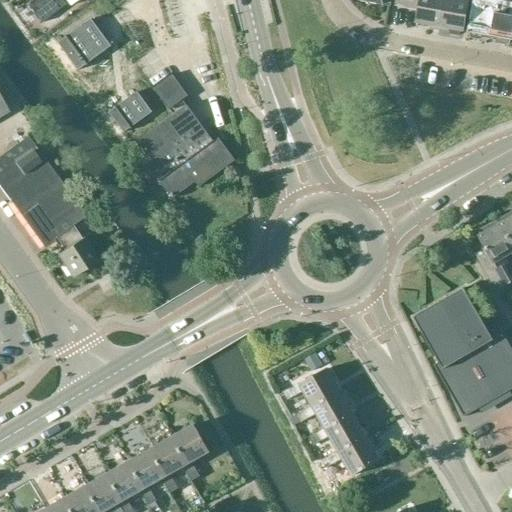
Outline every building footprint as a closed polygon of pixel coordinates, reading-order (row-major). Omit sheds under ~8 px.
[(34,0),(28,5),(29,5),(42,22),(62,7),(56,0),(34,0)] [(441,28),(446,0),(396,0),(396,6),(418,10),(416,23),(441,28)] [(446,0),(441,28),(450,29),(451,35),(459,36),(462,32),(464,32),(470,0),(446,0)] [(473,0),(473,1),(475,2),(469,33),(471,34),(470,36),(472,38),(481,40),(483,39),(484,36),(490,38),(497,0),(473,0)] [(511,0),(497,0),(490,38),(497,39),(496,42),(498,44),(507,46),(509,44),(510,41),(511,41),(511,0)] [(79,71),(111,47),(91,20),(59,44),(79,71)] [(172,75),(154,89),(153,89),(169,111),(188,96),(172,75)] [(125,133),(152,113),(137,93),(110,113),(125,133)] [(173,200),(226,161),(186,106),(133,145),(173,200)] [(53,243),(59,238),(58,237),(70,228),(71,229),(84,219),(27,138),(0,157),(0,191),(9,204),(12,202),(45,246),(52,241),(53,243)] [(511,213),(508,216),(507,219),(508,221),(500,226),(511,247),(511,213)] [(511,253),(511,247),(500,226),(499,227),(497,224),(495,224),(487,228),(486,230),(488,233),(479,238),(488,253),(478,259),(496,291),(511,281),(511,280),(507,271),(511,268),(506,257),(511,253)] [(66,251),(56,257),(53,259),(58,266),(61,264),(70,278),(94,263),(81,241),(80,242),(71,229),(70,228),(58,237),(59,238),(66,251)] [(412,318),(436,359),(439,363),(434,366),(464,418),(511,389),(511,349),(498,325),(488,331),(463,288),(412,318)] [(304,391),(313,406),(340,391),(327,369),(301,384),(300,382),(283,392),(288,400),(304,391)] [(353,414),(340,391),(313,406),(296,415),(301,423),(317,414),(325,428),(326,429),(353,414)] [(366,436),(353,414),(326,429),(325,428),(309,437),(314,445),(330,436),(339,451),(339,452),(366,436)] [(184,467),(192,481),(200,477),(192,462),(208,452),(193,425),(171,438),(187,465),(184,467)] [(379,459),(366,436),(339,452),(339,451),(322,460),(327,468),(343,459),(352,475),(379,459)] [(171,438),(149,450),(165,477),(161,479),(175,502),(183,497),(170,475),(184,467),(187,465),(171,438)] [(165,477),(149,450),(128,463),(144,490),(140,492),(149,506),(156,501),(148,487),(161,479),(165,477)] [(144,490),(128,463),(106,475),(122,503),(119,505),(122,511),(133,511),(127,500),(140,492),(144,490)] [(106,511),(119,505),(122,503),(106,475),(84,487),(98,511),(106,511)] [(98,511),(84,487),(63,500),(69,511),(98,511)] [(69,511),(63,500),(41,511),(69,511)]
